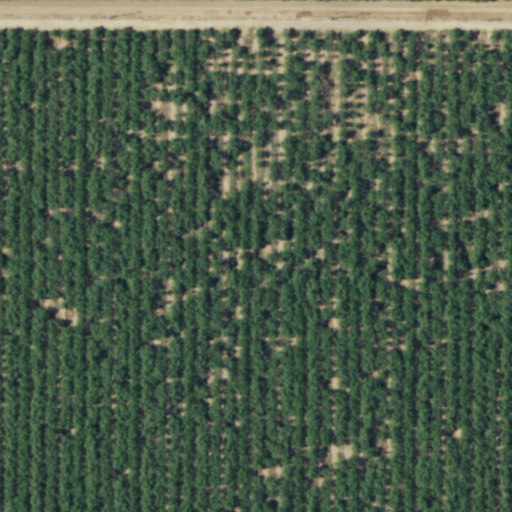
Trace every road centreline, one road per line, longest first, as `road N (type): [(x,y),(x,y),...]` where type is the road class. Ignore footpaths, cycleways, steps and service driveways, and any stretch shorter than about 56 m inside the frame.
road 1 (track): [(0,22),(511,24)]
road 2 (track): [(511,5),(0,4)]
